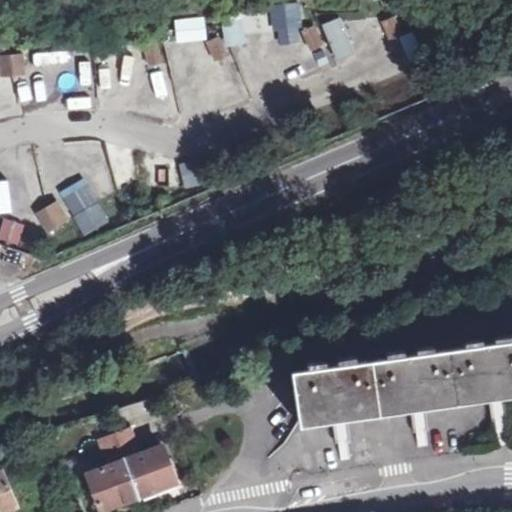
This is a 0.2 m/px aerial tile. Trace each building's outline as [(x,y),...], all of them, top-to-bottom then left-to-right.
[(370,17),(377,37),(386,34),(379,14),(370,17)] [(320,24),(336,61),(355,53),(339,16),(320,24)] [(383,20),(388,38),(402,35),(397,16),(383,20)] [(221,19),(223,44),(243,42),(241,17),(221,19)] [(289,30),(298,47),(308,43),(298,26),(289,30)] [(196,40),(206,60),(216,55),(207,36),(196,40)] [(135,46),(140,67),(150,64),(145,44),(135,46)] [(371,62),(376,81),(406,72),(401,53),(371,62)] [(0,58),(0,79),(15,79),(13,58),(0,58)] [(57,155),(43,157),(46,189),(60,188),(57,155)] [(197,157),(175,163),(183,190),(205,183),(197,157)] [(82,177),(57,193),(84,235),(109,220),(82,177)] [(34,206),(46,222),(62,212),(49,195),(34,206)] [(511,340),(279,373),(286,421),(339,414),(417,403),(499,391),(511,389),(511,340)] [(99,450),(136,441),(132,425),(95,433),(99,450)] [(145,453),(126,460),(140,497),(178,483),(164,446),(145,453)] [(126,460),(89,473),(102,510),(140,497),(126,460)] [(0,511),(2,511),(18,506),(4,471),(1,472),(0,469),(0,511)]
